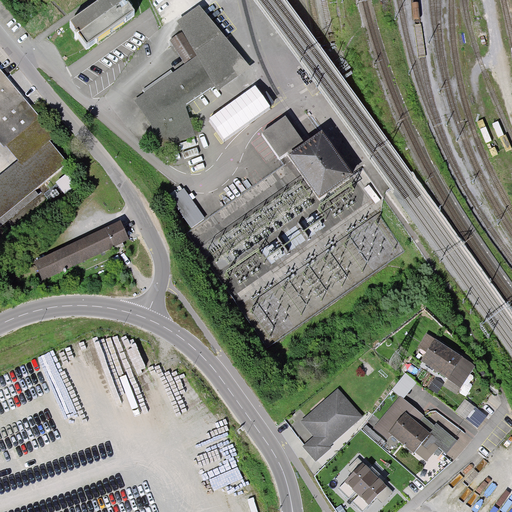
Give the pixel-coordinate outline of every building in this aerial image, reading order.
[(85,49),(135,17),(124,0),(108,0),(70,25),(85,49)] [(185,63),(137,99),(158,148),(179,141),(181,149),(196,144),(195,137),(198,135),(193,117),(189,118),(186,107),(216,87),(218,91),(250,66),(199,6),(178,22),(183,31),(171,39),(185,63)] [(0,175),(0,219),(68,163),(50,141),(56,136),(0,70),(0,139),(18,161),(0,175)] [(222,146),(272,117),(259,95),(210,124),(222,146)] [(289,160),(305,149),(283,119),(260,134),(278,161),(286,155),(289,160)] [(313,144),(305,149),(289,160),(318,201),(348,180),(320,139),(313,144)] [(57,182),(67,196),(79,189),(69,174),(57,182)] [(121,221),(34,262),(43,280),(118,245),(129,239),(121,221)] [(476,366),(427,335),(419,348),(427,353),(421,362),(461,388),(476,366)] [(49,352),(0,370),(0,491),(3,490),(5,496),(20,491),(17,482),(33,476),(36,485),(52,479),(40,449),(57,443),(35,385),(45,381),(50,395),(63,390),(49,352)] [(406,371),(395,388),(407,396),(418,379),(406,371)] [(434,379),(429,387),(437,393),(443,385),(434,379)] [(315,437),(304,447),(317,461),(331,449),(329,447),(344,433),(361,418),(337,391),(302,423),(315,437)] [(374,430),(387,441),(392,436),(413,454),(415,452),(427,462),(439,448),(447,454),(458,441),(437,424),(434,426),(400,398),(374,430)] [(478,428),(487,416),(465,400),(455,413),(465,420),(466,419),(478,428)] [(353,474),(344,483),(369,507),(388,488),(383,483),(386,480),(371,465),(368,468),(357,458),(347,469),(353,474)] [(464,511),(473,504),(459,489),(436,509),(439,511),(464,511)]
